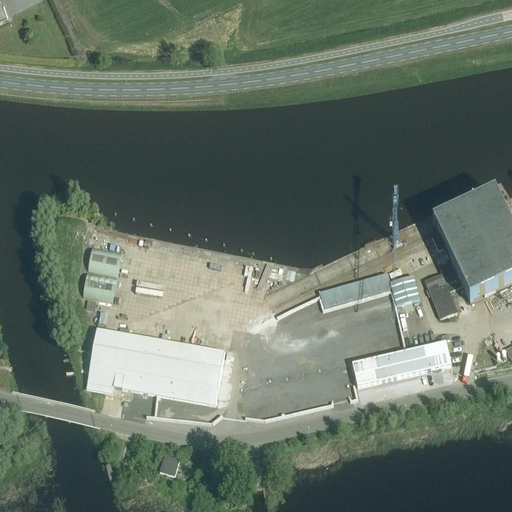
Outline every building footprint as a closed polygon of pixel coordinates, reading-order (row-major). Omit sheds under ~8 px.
[(433,227),(452,268),(440,273),(441,277),(425,284),(441,322),(457,315),(449,295),(463,289),(470,305),(511,285),(511,233),(495,198),(433,227)] [(88,273),(118,279),(122,255),(93,250),(88,273)] [(117,281),(87,275),(83,299),(112,305),(117,281)] [(389,284),(391,291),(396,308),(419,301),(412,277),(389,284)] [(303,302),(306,313),(321,309),(317,297),(303,302)] [(349,308),(352,319),(366,315),(364,309),(378,306),(376,300),(349,308)] [(291,310),(294,320),(303,317),(299,307),(291,310)] [(127,338),(121,337),(97,333),(86,391),(114,396),(115,390),(216,409),(226,356),(127,338)] [(445,346),(395,358),(391,341),(379,344),(382,356),(390,354),(391,359),(352,368),(357,391),(400,381),(446,370),(451,369),(445,346)] [(165,458),(160,475),(175,479),(180,463),(165,458)]
